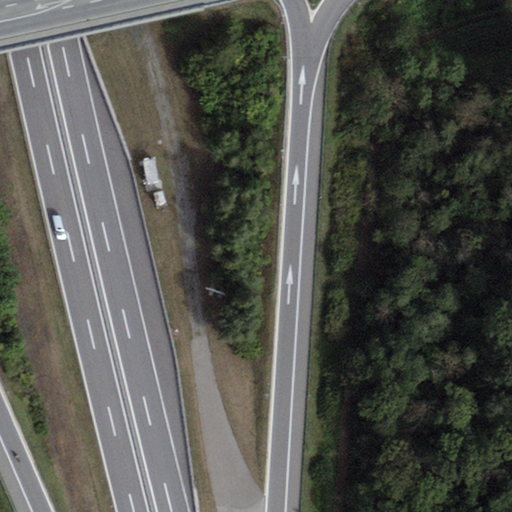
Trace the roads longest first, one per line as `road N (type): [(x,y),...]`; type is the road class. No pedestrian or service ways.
road 1 (trunk): [(172,511),(53,0)]
road 2 (trunk): [(15,0),(134,511)]
road 3 (trunk): [(286,511),(307,60)]
